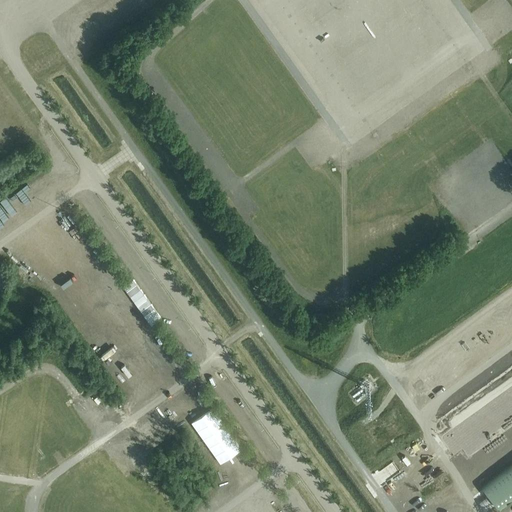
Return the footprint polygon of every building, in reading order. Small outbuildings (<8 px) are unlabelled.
[(501,38),(508,45),(511,41),(511,31),(510,29),(501,38)] [(88,56),(93,62),(108,50),(103,44),(88,56)] [(434,146),(487,113),(473,90),(419,124),(434,146)] [(32,93),(14,107),(34,133),(37,131),(42,138),(57,127),(32,93)] [(0,167),(30,147),(0,102),(0,167)] [(135,116),(131,119),(135,126),(140,124),(135,116)] [(139,132),(146,142),(152,139),(145,128),(139,132)] [(450,199),(447,204),(458,211),(462,205),(450,199)] [(210,222),(216,219),(209,208),(204,211),(210,222)] [(92,230),(83,235),(78,225),(85,220),(82,214),(69,221),(82,243),(76,247),(79,253),(90,246),(86,240),(95,235),(92,230)] [(63,220),(52,226),(63,244),(73,238),(63,220)] [(216,222),(211,225),(217,236),(223,233),(216,222)] [(227,248),(232,244),(225,233),(220,237),(227,248)] [(97,234),(90,238),(92,243),(100,239),(97,234)] [(106,243),(97,249),(101,254),(109,249),(106,243)] [(87,261),(70,269),(73,275),(90,267),(87,261)] [(127,292),(137,306),(143,302),(132,288),(127,292)] [(507,314),(482,330),(484,334),(510,318),(507,314)] [(320,363),(311,367),(314,372),(322,368),(320,363)] [(374,396),(382,390),(377,384),(369,390),(374,396)] [(205,399),(209,404),(217,398),(213,393),(205,399)] [(340,395),(333,400),(340,410),(347,406),(340,395)] [(0,418),(14,420),(15,412),(0,409),(0,418)] [(51,435),(54,420),(42,417),(39,432),(51,435)] [(0,483),(4,484),(17,425),(0,421),(0,483)] [(204,422),(195,428),(206,444),(215,438),(204,422)] [(378,451),(390,444),(379,428),(368,436),(378,451)] [(240,444),(243,454),(252,451),(248,441),(240,444)] [(39,444),(38,463),(55,463),(56,445),(39,444)] [(260,475),(266,470),(255,454),(248,459),(260,475)] [(511,460),(481,485),(499,509),(511,498),(511,460)] [(103,474),(109,483),(127,472),(121,462),(103,474)] [(387,481),(395,476),(393,471),(384,477),(387,481)] [(111,484),(123,504),(142,492),(130,473),(111,484)] [(145,511),(166,511),(169,510),(160,492),(141,502),(145,511)] [(412,508),(420,504),(417,495),(408,498),(412,508)]
